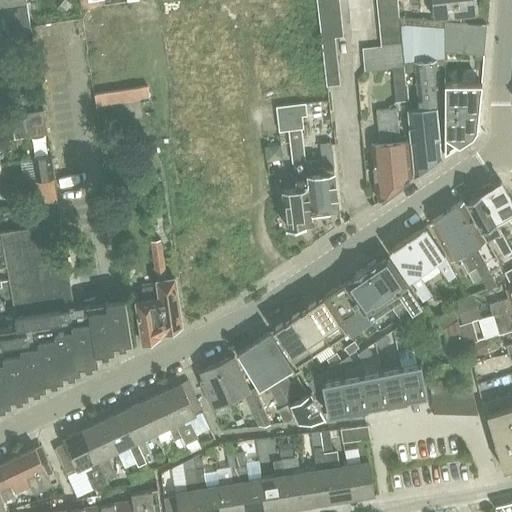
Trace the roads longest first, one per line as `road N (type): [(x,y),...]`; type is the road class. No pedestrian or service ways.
road 1 (unclassified): [(0,435),(251,311),(506,144)]
road 2 (residential): [(506,144),(500,90),(507,0)]
